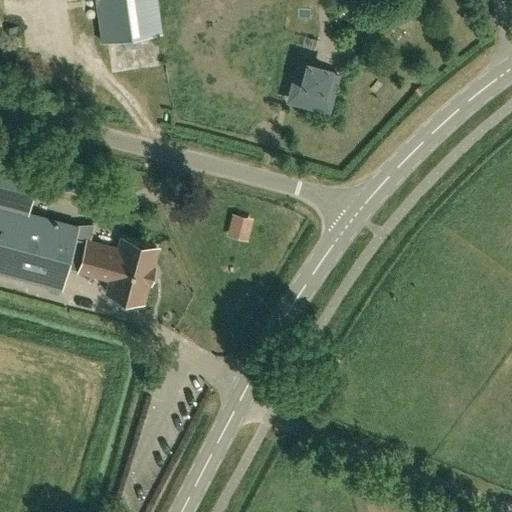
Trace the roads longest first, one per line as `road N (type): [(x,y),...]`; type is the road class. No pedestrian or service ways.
road 1 (unclassified): [(354,213),(0,114)]
road 2 (secondary): [(182,511),(295,299),(354,213)]
road 3 (secondary): [(354,213),(434,131),(511,69)]
